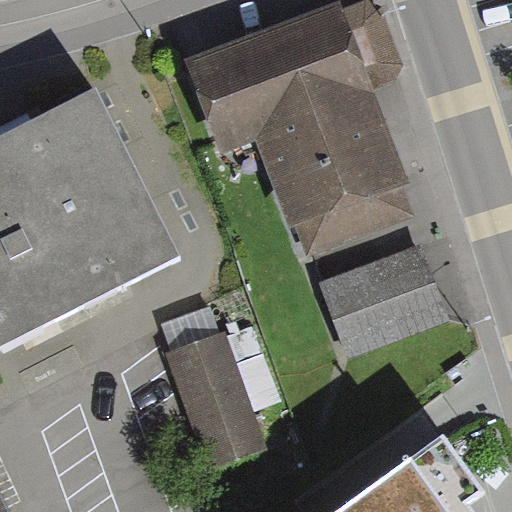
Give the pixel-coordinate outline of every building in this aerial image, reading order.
[(340,11),(184,71),(221,166),(258,152),(292,240),(298,237),(308,263),(415,222),(405,195),(411,193),(374,96),(397,87),(404,70),(383,14),(367,6),(342,16),(340,11)] [(96,96),(0,144),(0,356),(181,266),(96,96)] [(423,251),(320,288),(348,365),(451,328),(423,251)] [(173,357),(169,359),(214,474),(268,455),(255,416),(282,405),(265,358),(248,364),(238,338),(230,342),(228,337),(223,339),(212,310),(162,328),(173,357)] [(252,330),(238,338),(248,364),(265,358),(252,330)] [(485,511),(445,457),(371,511),(485,511)]
